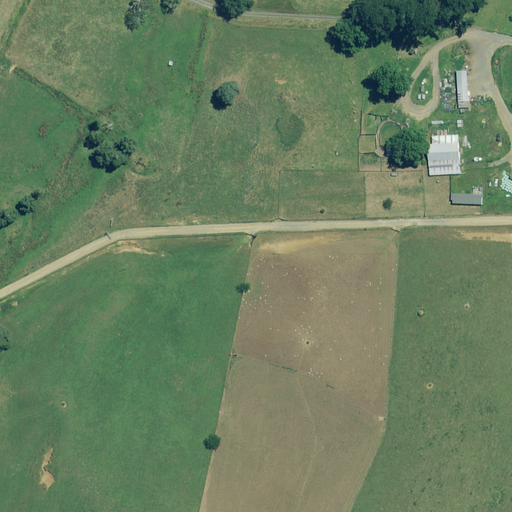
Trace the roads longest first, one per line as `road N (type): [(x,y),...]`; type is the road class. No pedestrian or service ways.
road 1 (track): [(511,215),(399,234),(127,228),(59,249),(0,298)]
road 2 (unclassified): [(200,0),(239,12),(511,40)]
